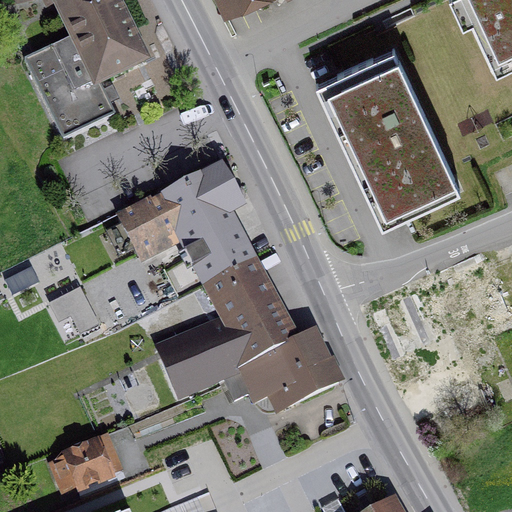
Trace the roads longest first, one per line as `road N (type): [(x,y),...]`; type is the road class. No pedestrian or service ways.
road 1 (secondary): [(173,0),(320,298)]
road 2 (secondary): [(320,298),(436,511)]
road 3 (residential): [(511,223),(320,298)]
